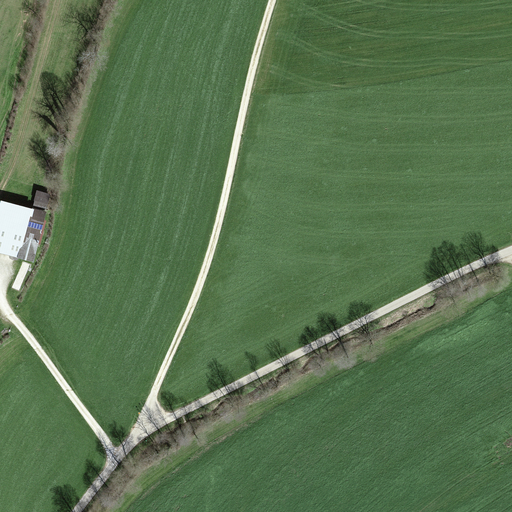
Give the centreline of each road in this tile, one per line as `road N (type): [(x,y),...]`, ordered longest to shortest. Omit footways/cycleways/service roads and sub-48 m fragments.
road 1 (unclassified): [(76,511),(146,431),(511,249)]
road 2 (track): [(273,0),(217,229),(146,431)]
road 3 (track): [(0,299),(117,458)]
road 4 (track): [(58,0),(0,188)]
